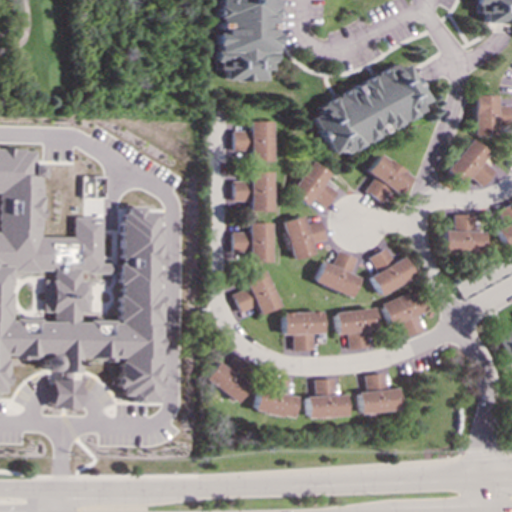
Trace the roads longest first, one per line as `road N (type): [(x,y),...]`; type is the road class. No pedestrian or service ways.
road 1 (residential): [(487,475),(485,382),(418,232),(457,73),(426,9)]
road 2 (residential): [(458,326),(365,364),(291,366),(243,344),(216,294),(216,122)]
road 3 (primary): [(487,475),(139,489)]
road 4 (residential): [(302,0),(300,31),(333,52),(431,0)]
